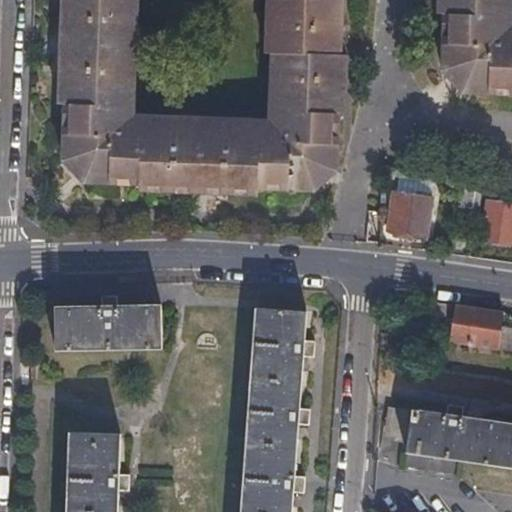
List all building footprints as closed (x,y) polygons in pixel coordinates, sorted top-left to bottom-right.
[(312,189),(323,179),(335,170),(338,114),(345,114),(347,55),(340,54),(341,0),(267,0),(265,52),(270,52),(267,119),(131,112),(134,0),(60,0),(56,100),(61,100),(58,156),(77,178),(134,181),(134,188),(255,194),(256,186),(287,187),(312,189)] [(511,23),(510,23),(511,0),(438,0),(438,14),(444,14),(442,69),(463,93),(511,94),(511,23)] [(460,181),(458,194),(456,208),(476,210),(480,183),(460,181)] [(387,229),(399,231),(411,233),(410,237),(425,239),(432,197),(392,191),(387,229)] [(511,245),(511,202),(485,199),(479,241),(511,245)] [(450,344),(473,347),(496,350),(503,311),(432,301),(430,313),(454,316),(450,344)] [(160,348),(160,327),(159,306),(54,308),(55,351),(160,348)] [(241,511),(290,511),(305,313),(257,309),(241,511)] [(423,340),(425,332),(426,323),(397,319),(395,336),(423,340)] [(511,330),(503,329),(499,350),(511,352),(511,330)] [(411,413),(401,412),(392,410),(389,435),(407,438),(405,452),(511,467),(511,424),(411,410),(411,413)] [(67,511),(116,511),(119,435),(70,433),(67,511)]
